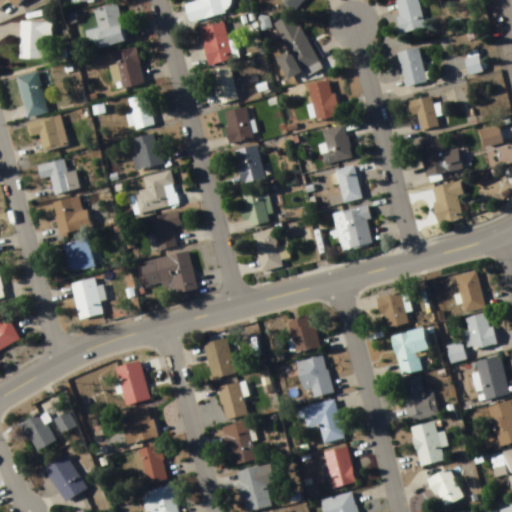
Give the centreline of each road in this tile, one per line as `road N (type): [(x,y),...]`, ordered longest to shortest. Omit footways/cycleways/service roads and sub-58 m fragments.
road 1 (residential): [(511,229),(345,283),(105,344),(0,399)]
road 2 (residential): [(240,307),(157,0)]
road 3 (residential): [(415,263),(354,29)]
road 4 (residential): [(345,283),(399,511)]
road 5 (residential): [(60,364),(0,151)]
road 6 (residential): [(166,326),(214,511)]
